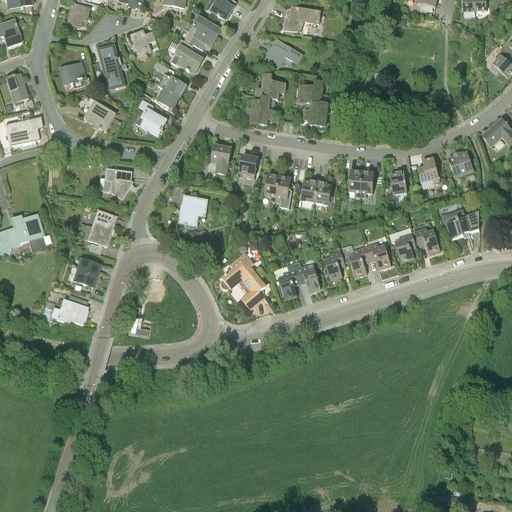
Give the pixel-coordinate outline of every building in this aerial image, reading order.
[(138,0),(120,0),(119,4),(129,6),(128,9),(137,10),(138,0)] [(165,0),(164,7),(184,10),(186,0),(165,0)] [(212,14),(226,22),(233,10),(227,6),(230,1),(228,0),(215,0),(219,2),(212,14)] [(418,0),(417,7),(436,10),(437,1),(430,0),(418,0)] [(475,13),(474,0),(462,0),(464,14),(475,13)] [(485,0),(474,0),(475,13),(486,13),(485,0)] [(90,12),(82,10),(73,7),(68,26),(85,30),(90,12)] [(284,28),(284,33),(301,34),(304,24),(319,26),(321,14),(290,10),(284,28)] [(164,24),(150,20),(148,27),(162,31),(164,24)] [(193,28),(184,43),(192,48),(193,47),(203,52),(207,46),(211,48),(220,33),(199,20),(194,29),(193,28)] [(14,27),(13,23),(0,28),(7,48),(7,49),(21,44),(20,44),(15,29),(17,29),(16,26),(14,27)] [(156,43),(153,35),(146,38),(144,33),(131,39),(140,62),(148,59),(146,56),(152,54),(149,46),(156,43)] [(192,48),(184,43),(181,42),(177,48),(181,50),(177,57),(176,56),(171,65),(178,69),(179,67),(194,76),(203,62),(189,54),(192,48)] [(303,58),(278,43),(275,48),(274,48),(264,65),(265,65),(261,73),(273,74),(275,71),(277,72),(286,58),(298,66),(303,58)] [(503,51),(511,59),(511,45),(510,43),(503,51)] [(126,88),(115,47),(98,52),(101,65),(91,67),(96,85),(112,80),(115,91),(126,88)] [(493,67),(508,81),(511,76),(511,68),(508,64),(511,59),(503,51),(496,59),(498,61),(493,67)] [(91,74),(88,61),(81,63),(81,67),(60,73),(64,87),(86,81),(84,76),(91,74)] [(158,64),(154,70),(166,77),(169,71),(158,64)] [(14,77),(5,80),(12,102),(20,99),(21,103),(28,100),(24,88),(22,88),(21,85),(23,84),(20,76),(15,78),(14,77)] [(158,88),(180,101),(186,90),(169,79),(168,81),(165,79),(162,81),(158,88)] [(262,100),(270,101),(278,102),(279,95),(284,95),(285,87),(272,86),(273,80),(264,79),(263,92),(257,91),(256,100),(262,100)] [(312,107),(320,108),(323,87),(314,86),(314,91),(301,89),(299,105),(312,106),(312,107)] [(154,95),(161,99),(158,103),(173,112),(174,111),(173,111),(180,101),(158,88),(154,95)] [(140,94),(137,99),(148,105),(151,100),(140,94)] [(269,114),(270,101),(262,100),(261,105),(253,104),(251,120),(259,121),(258,127),(267,128),(268,122),(273,123),(274,115),(269,114)] [(84,121),(106,134),(116,116),(91,101),(84,113),(88,115),(84,121)] [(154,109),(143,102),(139,109),(146,114),(142,121),(140,119),(136,126),(158,138),(166,123),(151,115),(154,109)] [(320,108),(312,107),(311,115),(305,114),(304,122),(310,123),(309,127),(326,129),(328,109),(320,108)] [(6,127),(10,148),(22,146),(23,150),(36,148),(35,143),(40,142),(37,127),(42,126),(40,119),(27,122),(27,120),(22,121),(22,123),(21,124),(17,124),(6,127)] [(511,132),(502,122),(483,139),(491,149),(502,139),(511,149),(511,147),(511,135),(510,133),(511,132)] [(222,152),(214,150),(211,163),(218,165),(216,175),(225,177),(227,167),(229,167),(232,152),(223,150),(222,152)] [(454,160),(448,162),(455,181),(474,174),(467,155),(461,157),(454,159),(454,160)] [(258,161),(243,158),(239,174),(255,178),(258,161)] [(433,185),(440,184),(434,160),(422,163),(424,170),(418,172),(421,185),(433,183),(433,185)] [(507,182),(511,174),(503,171),(500,179),(507,182)] [(130,176),(107,173),(105,182),(113,183),(111,195),(122,201),(131,186),(129,185),(130,177),(130,176)] [(354,200),(360,200),(363,174),(362,173),(362,174),(351,173),(349,195),(355,195),(354,200)] [(363,174),(360,200),(366,201),(366,196),(372,197),(374,175),(364,174),(363,174)] [(395,178),(390,179),(393,198),(408,196),(404,174),(395,175),(395,178)] [(270,203),(275,204),(280,178),(279,178),(279,179),(268,177),(265,198),(270,199),(270,203)] [(281,178),(280,178),(275,204),(281,205),(280,209),(289,211),(291,203),(294,204),(297,187),(291,186),(292,181),(281,179),(281,178)] [(301,204),(315,206),(318,184),(310,183),(309,185),(304,184),(301,204)] [(318,184),(315,206),(329,209),(332,189),(327,188),(328,186),(318,184)] [(181,212),(179,226),(197,228),(198,217),(205,218),(207,203),(185,199),(183,212),(181,212)] [(479,215),(465,219),(463,212),(442,218),(444,225),(447,234),(449,233),(452,243),(464,239),(463,237),(469,235),(469,236),(479,233),(479,215)] [(87,242),(107,249),(116,220),(97,213),(87,242)] [(16,234),(9,236),(13,249),(20,246),(19,245),(43,238),(37,218),(21,223),(20,220),(12,223),(16,234)] [(421,249),(425,247),(428,257),(440,253),(437,244),(434,232),(428,233),(427,229),(415,233),(412,235),(411,235),(416,251),(417,250),(420,249),(421,249)] [(395,245),(399,256),(402,265),(414,262),(411,252),(416,250),(416,251),(411,235),(410,230),(389,237),(392,246),(395,245)] [(0,237),(0,257),(9,260),(12,249),(13,249),(9,236),(8,235),(0,237)] [(249,245),(249,253),(257,252),(256,245),(249,245)] [(378,245),(365,249),(370,265),(371,265),(376,263),(379,272),(391,269),(384,248),(379,249),(378,245)] [(88,253),(90,254),(100,257),(102,250),(93,247),(91,246),(88,253)] [(370,265),(365,249),(354,253),(355,257),(349,259),(355,280),(367,276),(364,267),(369,265),(370,265)] [(346,269),(345,266),(341,253),(329,257),(330,261),(324,263),(331,284),(343,280),(340,270),(346,269)] [(231,267),(234,271),(227,277),(226,276),(225,277),(225,278),(222,281),(223,283),(222,287),(223,289),(225,291),(227,291),(229,290),(231,292),(242,282),(251,294),(242,302),(251,313),(261,304),(258,301),(262,297),(263,296),(263,294),(262,292),(266,289),(260,281),(250,270),(254,266),(245,255),(231,267)] [(93,290),(100,268),(81,261),(73,282),(93,290)] [(300,264),(293,266),(300,288),(301,287),(306,285),(309,295),(321,291),(318,282),(314,270),(308,272),(307,267),(302,269),(300,264)] [(294,289),(299,287),(299,288),(300,288),(293,266),(287,268),(287,269),(274,273),(277,283),(279,282),(286,302),(297,299),(294,289)] [(79,307),(63,302),(59,313),(58,312),(55,322),(69,326),(70,324),(73,325),(83,328),(88,311),(79,307)] [(36,322),(39,313),(31,310),(28,319),(36,322)] [(137,312),(132,311),(127,337),(147,341),(149,333),(140,331),(138,331),(139,325),(141,313),(137,312)] [(436,498),(435,502),(434,511),(436,511),(444,511),(445,509),(449,509),(449,511),(456,511),(463,511),(464,501),(436,498)]
